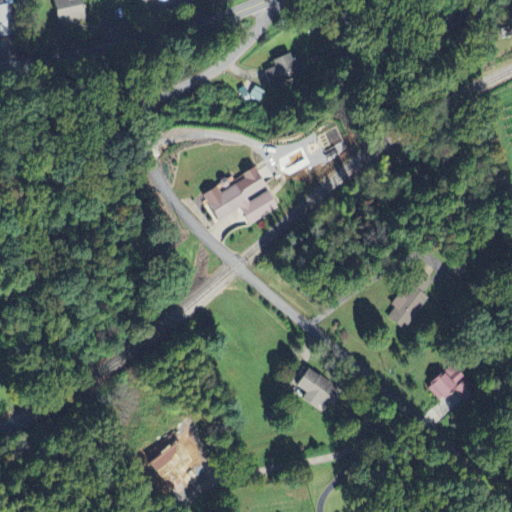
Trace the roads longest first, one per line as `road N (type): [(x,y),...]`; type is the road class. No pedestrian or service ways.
road 1 (residential): [(493,511),(442,437),(192,220),(155,167),(145,133),(150,107),(236,51),(260,26),(266,0)]
road 2 (tertiary): [(0,69),(116,48),(263,0)]
road 3 (residential): [(379,382),(367,430),(351,449),(216,480),(199,489),(188,511)]
